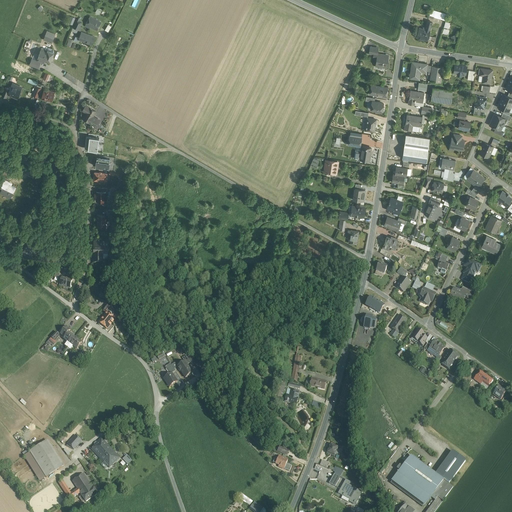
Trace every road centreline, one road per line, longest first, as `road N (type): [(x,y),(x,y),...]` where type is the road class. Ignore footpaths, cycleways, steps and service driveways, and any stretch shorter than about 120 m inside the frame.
road 1 (residential): [(368,260),(84,94)]
road 2 (residential): [(183,511),(156,428),(152,377),(74,309)]
road 3 (tertiary): [(291,511),(364,281)]
road 4 (tertiary): [(368,260),(400,47)]
road 5 (track): [(285,213),(369,34)]
road 6 (residential): [(428,326),(496,178)]
road 7 (residential): [(469,355),(405,442),(445,473)]
road 8 (residential): [(0,149),(61,181),(86,257)]
road 9 (residential): [(496,178),(470,157),(510,65)]
road 10 (residential): [(86,257),(87,174),(76,130)]
